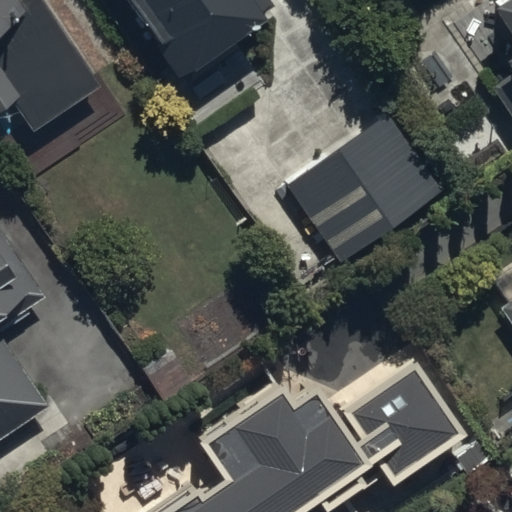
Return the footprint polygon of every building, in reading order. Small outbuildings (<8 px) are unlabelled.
[(0,0),(0,111),(12,103),(35,137),(99,94),(35,0),(0,0)] [(127,0),(183,83),(275,22),(260,0),(127,0)] [(511,81),(511,0),(489,15),(511,49),(511,50),(497,60),(511,81)] [(281,178),(339,265),(440,198),(381,111),(281,178)] [(0,233),(0,444),(49,412),(0,338),(0,328),(44,299),(0,233)] [(511,305),(498,315),(511,335),(511,305)] [(186,463),(199,483),(154,511),(388,511),(391,511),(385,502),(386,501),(469,446),(414,364),(332,419),(332,420),(331,421),(305,384),(186,463)]
